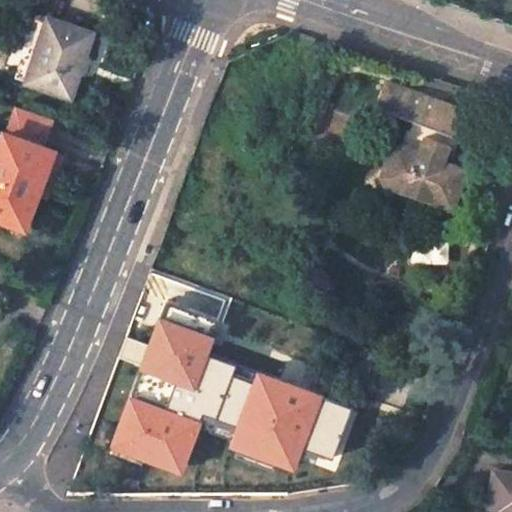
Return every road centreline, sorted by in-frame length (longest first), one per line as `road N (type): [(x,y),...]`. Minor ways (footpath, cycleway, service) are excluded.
road 1 (tertiary): [(0,467),(61,368),(206,0)]
road 2 (residential): [(284,511),(348,507),(411,475),(446,421),(511,247)]
road 3 (tertiary): [(309,0),(511,66)]
road 4 (residential): [(0,475),(62,509),(188,511)]
